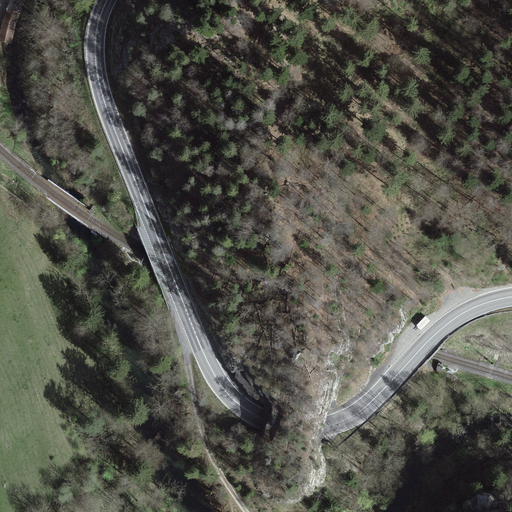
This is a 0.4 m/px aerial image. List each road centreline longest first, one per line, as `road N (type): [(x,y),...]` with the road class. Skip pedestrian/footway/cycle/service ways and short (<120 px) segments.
road 1 (primary): [(511,298),(458,316),(371,403),(326,427),(291,429),(241,408),(212,374),(103,101),(94,37),(107,0)]
road 2 (track): [(249,511),(204,426),(184,346),(191,326)]
